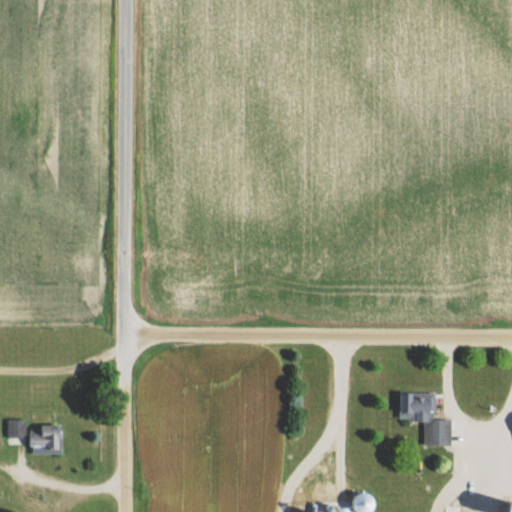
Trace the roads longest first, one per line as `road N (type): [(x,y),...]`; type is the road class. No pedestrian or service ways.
road 1 (residential): [(511,334),(126,332)]
road 2 (residential): [(126,332),(127,0)]
road 3 (residential): [(124,511),(126,332)]
